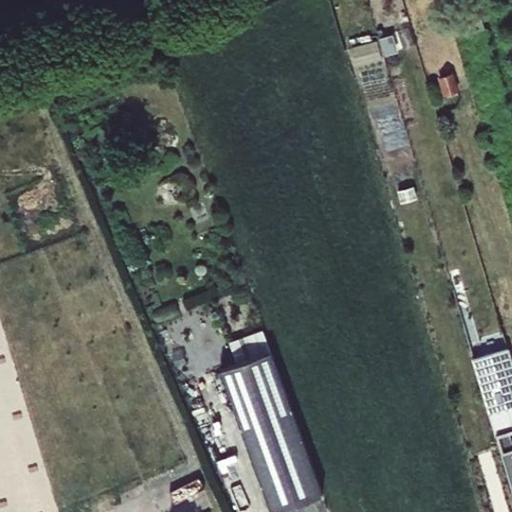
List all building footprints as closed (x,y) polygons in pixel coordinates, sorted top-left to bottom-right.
[(480,11),(466,14),(472,31),(484,28),(480,11)] [(377,39),(350,46),(355,65),(382,58),(377,39)] [(466,68),(439,76),(444,95),(459,90),(459,87),(470,84),(466,68)] [(414,185),(397,190),(401,201),(417,197),(414,185)] [(75,206),(31,226),(144,483),(188,463),(75,206)] [(238,362),(221,367),(274,511),(322,494),(262,328),(229,340),(238,362)] [(493,336),(470,343),(511,484),(511,364),(507,347),(496,350),(493,336)]
